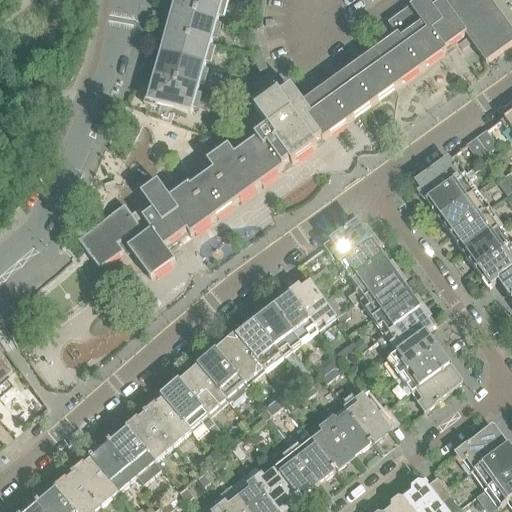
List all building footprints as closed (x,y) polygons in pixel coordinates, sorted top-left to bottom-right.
[(173,0),(170,10),(217,23),(218,20),(224,21),(228,5),(223,4),(223,0),(173,0)] [(322,144),(440,59),(447,54),(445,52),(453,46),(456,50),(458,49),(455,45),(466,38),(486,66),(511,47),(511,33),(487,0),(425,0),(411,10),(411,9),(388,26),(397,38),(303,106),(292,91),(281,98),(275,90),(251,107),(268,131),(277,143),(274,144),(290,166),(292,168),(317,150),(315,148),(322,143),(322,144)] [(221,28),(216,27),(217,23),(170,10),(164,33),(211,46),(212,43),(217,44),(221,28)] [(259,48),(256,30),(248,32),(250,49),(259,48)] [(215,51),(210,50),(211,46),(164,33),(158,56),(205,69),(206,66),(211,67),(215,51)] [(267,71),(261,55),(253,58),(259,74),(267,71)] [(209,75),(204,73),(205,69),(158,56),(151,79),(198,93),(199,89),(204,90),(209,75)] [(260,94),(275,84),(270,77),(255,87),(260,94)] [(198,113),(202,98),(197,96),(198,93),(151,79),(144,107),(154,110),(150,120),(171,128),(175,112),(191,117),(193,112),(198,113)] [(190,239),(282,173),(284,171),(284,170),(290,166),(274,144),(277,143),(268,131),(255,140),(257,142),(235,158),(229,149),(207,164),(214,173),(191,190),(189,188),(170,202),(158,186),(141,198),(148,207),(132,219),(125,209),(79,243),(90,259),(100,272),(128,251),(151,282),(176,264),(165,250),(167,249),(169,251),(177,245),(175,243),(187,234),(190,239)] [(500,153),(487,135),(477,142),(490,160),(500,153)] [(490,160),(477,142),(467,149),(477,163),(478,162),(482,167),(490,160)] [(503,158),(510,153),(507,149),(500,154),(503,158)] [(427,206),(464,178),(458,171),(455,173),(448,163),(414,188),(427,206)] [(439,224),(474,198),(467,189),(470,187),(469,185),(477,179),(472,172),(464,178),(427,206),(439,224)] [(509,188),(502,193),(506,199),(511,195),(511,192),(510,190),(509,188)] [(451,240),(488,213),(482,204),(480,206),(474,198),(439,224),(451,240)] [(463,257),(498,232),(492,224),(495,222),(488,213),(451,240),(463,257)] [(338,270),(375,243),(362,225),(324,252),(338,270)] [(475,273),(511,246),(511,245),(507,239),(505,241),(498,232),(463,257),(475,273)] [(352,285),(387,260),(375,243),(338,270),(343,278),(346,276),(352,285)] [(499,284),(511,274),(511,246),(475,273),(488,292),(499,284)] [(361,305),(399,277),(387,260),(352,285),(359,293),(349,301),(355,309),(361,305)] [(321,282),(329,275),(326,271),(312,281),(307,275),(304,278),(308,284),(312,289),(321,282)] [(511,300),(511,274),(499,284),(500,285),(500,284),(506,292),(506,295),(508,299),(511,300)] [(372,322),(412,295),(399,277),(361,305),(372,322)] [(337,322),(324,305),(316,294),(315,294),(312,289),(308,284),(290,297),(318,336),(337,322)] [(384,338),(423,310),(412,295),(372,322),(384,338)] [(318,336),(290,297),(273,309),(301,348),(318,336)] [(301,348),(273,309),(255,323),(283,362),(284,361),(301,348)] [(427,336),(437,329),(423,310),(384,338),(385,339),(378,345),(384,353),(391,347),(397,357),(427,336)] [(340,328),(351,321),(347,316),(337,323),(340,328)] [(283,362),(255,323),(234,339),(236,341),(237,340),(265,373),(266,375),(283,362)] [(401,379),(437,354),(433,348),(432,344),(427,336),(397,357),(389,363),(401,379)] [(237,340),(236,341),(229,347),(225,347),(219,352),(219,356),(218,357),(246,389),(265,373),(237,340)] [(368,350),(362,341),(354,347),(360,356),(368,350)] [(342,364),(357,354),(352,347),(337,358),(342,364)] [(413,396),(449,370),(445,365),(444,361),(442,358),(438,355),(437,354),(401,379),(413,396)] [(325,379),(341,367),(332,355),(316,367),(325,379)] [(246,389),(218,357),(210,363),(206,363),(201,367),(201,371),(228,405),(234,411),(252,396),(246,389)] [(327,387),(346,374),(342,368),(323,382),(327,387)] [(427,415),(462,388),(457,381),(456,377),(454,374),(450,372),(449,370),(413,396),(427,415)] [(228,405),(201,371),(192,379),(188,378),(183,383),(182,387),(209,420),(228,405)] [(291,406),(307,393),(300,385),(284,397),(291,406)] [(209,420),(182,387),(174,394),(170,394),(162,402),(163,404),(190,436),(202,426),(209,433),(210,432),(218,442),(223,437),(209,420)] [(323,411),(310,394),(305,397),(318,415),(323,411)] [(311,407),(303,397),(297,401),(305,412),(311,407)] [(385,411),(375,398),(368,404),(378,416),(385,411)] [(391,433),(378,416),(368,404),(364,399),(346,413),(373,447),(391,433)] [(190,436),(163,404),(158,409),(156,406),(145,415),(146,415),(144,417),(145,419),(173,450),(190,436)] [(280,413),(274,407),(268,412),(274,419),(280,413)] [(399,427),(389,414),(386,410),(385,411),(378,416),(391,433),(399,427)] [(373,447),(346,413),(335,421),(328,412),(321,417),(328,426),(328,427),(355,461),(373,447)] [(173,450),(145,419),(140,424),(138,421),(127,430),(128,430),(126,432),(128,434),(154,466),(173,450)] [(255,436),(244,424),(240,428),(250,440),(255,436)] [(355,461),(328,427),(309,441),(336,476),(355,461)] [(471,477),(507,450),(506,446),(503,443),(500,441),(492,430),(457,458),(471,477)] [(154,466),(128,434),(122,439),(120,437),(109,445),(110,445),(108,447),(110,449),(137,481),(154,466)] [(250,440),(249,440),(256,448),(264,442),(257,434),(255,436),(250,440)] [(336,476),(309,441),(298,450),(296,447),(290,445),(286,449),(291,455),(319,489),(336,476)] [(246,458),(237,448),(231,453),(240,463),(246,458)] [(137,481),(110,449),(104,454),(102,452),(92,460),(92,461),(90,462),(92,464),(118,496),(137,481)] [(484,495),(511,475),(511,457),(507,450),(471,477),(484,495)] [(319,489),(291,455),(273,469),(300,504),(319,489)] [(216,467),(210,459),(205,463),(211,470),(216,467)] [(118,496),(92,464),(86,469),(84,467),(74,475),(74,476),(72,477),(74,479),(101,511),(118,496)] [(289,511),(300,504),(273,469),(262,478),(256,471),(250,476),(250,477),(276,511),(289,511)] [(501,511),(509,506),(511,503),(511,475),(484,495),(496,511),(501,511)] [(276,511),(250,477),(233,490),(249,511),(276,511)] [(99,511),(101,511),(74,479),(68,484),(66,482),(56,490),(56,491),(54,492),(56,494),(71,511),(99,511)] [(450,500),(452,500),(437,481),(427,489),(442,507),(450,500)] [(445,511),(442,507),(427,489),(426,487),(425,488),(419,487),(413,492),(414,495),(405,502),(412,511),(445,511)] [(249,511),(233,490),(232,491),(232,490),(215,504),(220,511),(249,511)] [(194,501),(187,491),(180,497),(187,506),(194,501)] [(71,511),(56,494),(50,499),(48,497),(38,505),(38,506),(36,507),(38,510),(40,511),(71,511)] [(459,511),(450,500),(442,507),(445,511),(459,511)] [(412,511),(405,502),(400,502),(394,506),(393,511),(412,511)]
